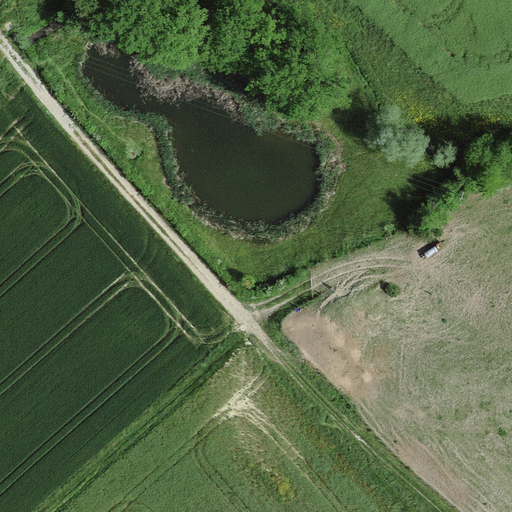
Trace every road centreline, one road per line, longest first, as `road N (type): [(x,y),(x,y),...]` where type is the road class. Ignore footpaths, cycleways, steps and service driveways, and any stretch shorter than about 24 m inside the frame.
road 1 (track): [(243,315),(89,148),(0,37)]
road 2 (track): [(251,323),(45,511)]
road 3 (track): [(442,511),(251,323)]
road 4 (track): [(384,258),(243,315)]
